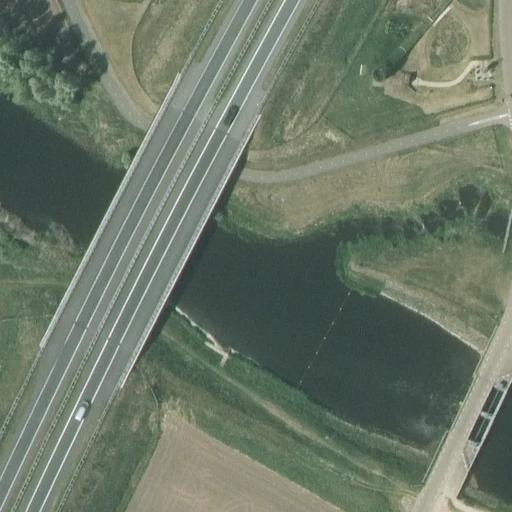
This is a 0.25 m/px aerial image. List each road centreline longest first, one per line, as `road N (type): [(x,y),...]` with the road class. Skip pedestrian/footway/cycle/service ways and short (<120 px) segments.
road 1 (trunk): [(34,511),(110,348),(297,0)]
road 2 (trunk): [(253,0),(74,330),(0,492)]
road 3 (track): [(414,511),(175,348),(60,282),(0,286)]
road 4 (unclassified): [(423,511),(511,332)]
